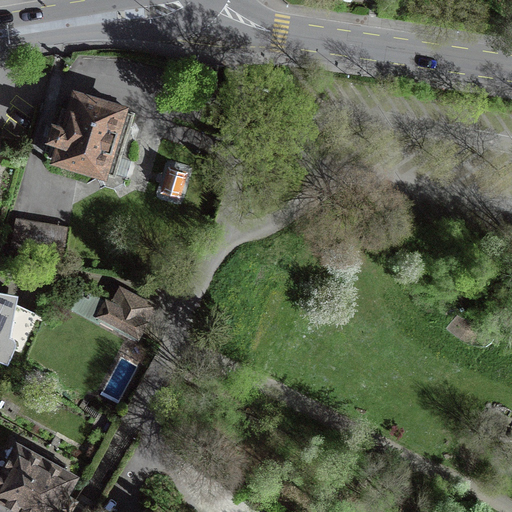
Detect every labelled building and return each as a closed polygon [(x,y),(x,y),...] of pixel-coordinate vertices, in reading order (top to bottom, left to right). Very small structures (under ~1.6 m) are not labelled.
[(217,65),(198,64),(196,98),(215,99),(217,65)] [(50,153),(50,156),(114,175),(133,113),(77,96),(72,112),(63,109),(58,126),(53,125),(50,137),(45,152),(50,153)] [(170,169),(164,190),(178,195),(184,173),(170,169)] [(67,227),(16,218),(11,246),(62,255),(67,227)] [(0,362),(7,366),(16,345),(17,344),(16,340),(14,337),(11,336),(18,296),(0,291),(0,362)] [(115,308),(144,323),(152,306),(132,295),(121,294),(115,308)] [(144,323),(115,308),(106,303),(98,318),(136,338),(144,323)] [(19,451),(0,485),(0,511),(23,511),(26,508),(32,511),(49,511),(68,478),(19,451)]
